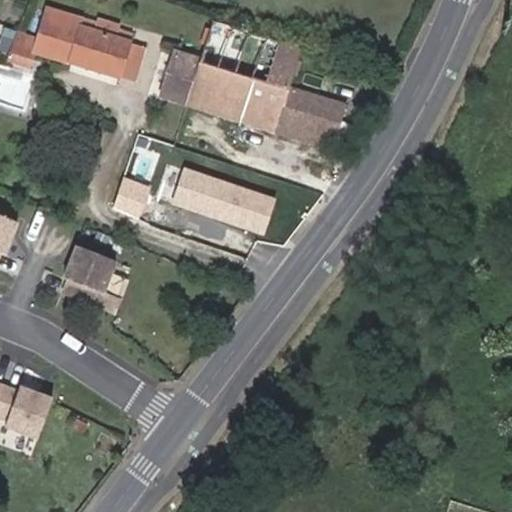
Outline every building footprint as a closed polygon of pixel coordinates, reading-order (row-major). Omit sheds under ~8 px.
[(34,51),(67,61),(78,25),(81,17),(48,7),(34,51)] [(93,30),(115,37),(119,26),(96,19),(93,30)] [(252,124),(278,40),(214,20),(201,62),(176,53),(163,96),(252,124)] [(78,25),(67,61),(119,79),(131,42),(115,37),(93,30),(78,25)] [(302,48),(278,40),(252,124),(330,149),(344,106),(290,89),(302,48)] [(277,198),(184,169),(173,206),(265,235),(277,198)] [(152,188),(122,177),(110,209),(140,220),(152,188)] [(7,252),(14,234),(6,230),(12,216),(0,211),(0,252),(1,250),(7,252)] [(14,234),(19,219),(12,216),(6,230),(14,234)] [(101,240),(89,235),(87,241),(99,246),(101,240)] [(76,248),(71,261),(78,264),(84,251),(76,248)] [(64,296),(116,318),(123,301),(107,293),(119,265),(84,251),(78,264),(71,261),(64,279),(69,282),(64,296)] [(0,425),(1,426),(0,427),(0,432),(30,445),(43,410),(29,404),(33,397),(15,390),(13,395),(0,389),(0,425)] [(47,403),(33,397),(29,404),(43,410),(47,403)]
